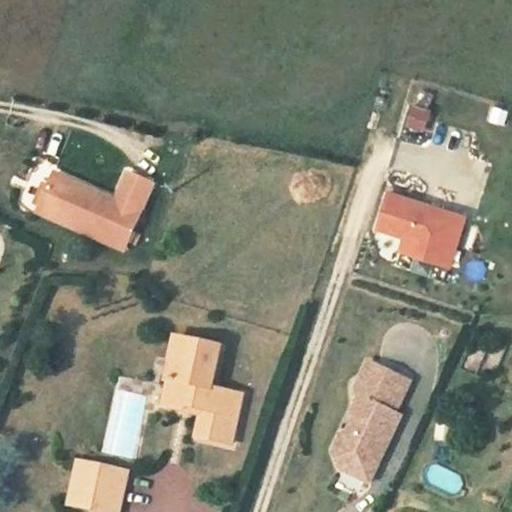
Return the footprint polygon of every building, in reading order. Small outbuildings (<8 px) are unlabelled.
[(422,131),(432,97),(414,92),(404,126),(422,131)] [(53,204),(50,211),(138,250),(167,183),(141,172),(129,199),(67,172),(61,185),(53,204)] [(48,202),(53,204),(61,185),(56,183),(48,202)] [(476,207),(400,183),(389,218),(417,227),(413,240),(461,255),(476,207)] [(212,401),(203,429),(237,437),(249,389),(221,379),(230,340),(187,330),(170,396),(189,402),(192,395),(212,401)] [(419,372),(377,352),(364,378),(367,387),(358,404),(363,406),(355,422),(348,425),(341,441),(348,459),(377,473),(386,454),(377,450),(385,434),(394,439),(409,406),(404,404),(419,372)] [(394,439),(385,434),(377,450),(386,454),(394,439)] [(89,454),(86,467),(134,481),(138,467),(89,454)] [(79,496),(126,509),(134,481),(86,467),(79,496)]
